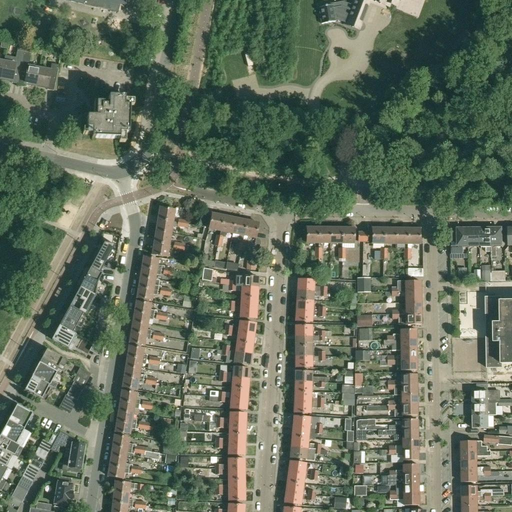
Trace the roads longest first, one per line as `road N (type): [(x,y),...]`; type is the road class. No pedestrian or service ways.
road 1 (tertiary): [(89,511),(134,236),(121,172)]
road 2 (unclassified): [(263,511),(281,211)]
road 3 (unclassified): [(438,511),(433,213)]
road 4 (tertiary): [(121,172),(147,151),(176,0)]
road 5 (residential): [(433,213),(281,211)]
road 6 (tertiary): [(121,172),(0,148)]
